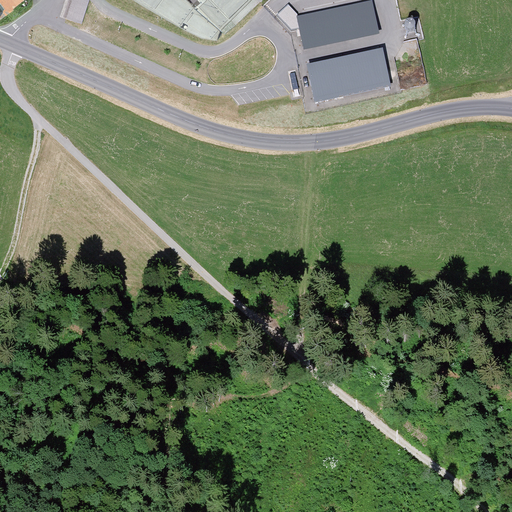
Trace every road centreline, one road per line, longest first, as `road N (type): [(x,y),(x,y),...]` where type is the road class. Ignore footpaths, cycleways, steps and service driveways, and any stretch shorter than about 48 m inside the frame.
road 1 (tertiary): [(14,44),(242,138),(312,142),(450,111),(511,108)]
road 2 (track): [(39,121),(317,371)]
road 3 (track): [(303,359),(350,329),(386,353),(511,391)]
road 4 (track): [(317,371),(484,511)]
road 5 (track): [(39,121),(0,275)]
